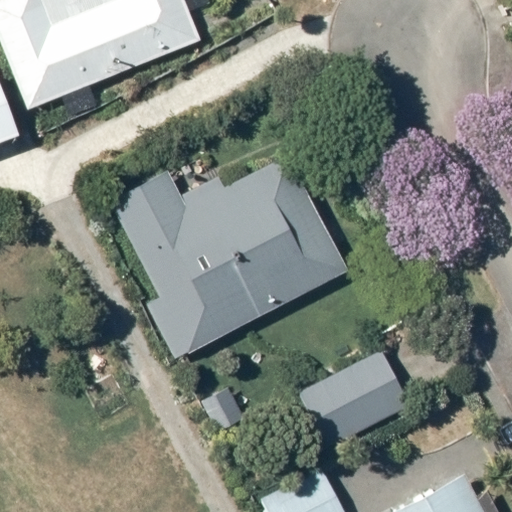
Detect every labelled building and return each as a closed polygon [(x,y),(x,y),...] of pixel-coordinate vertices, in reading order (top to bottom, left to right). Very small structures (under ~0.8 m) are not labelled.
[(0,0),(0,57),(19,109),(198,42),(182,0),(0,0)] [(345,265),(270,114),(206,146),(103,197),(152,295),(142,300),(168,353),(345,265)] [(122,334),(89,354),(106,383),(139,362),(122,334)] [(403,403),(376,347),(294,386),(321,442),(403,403)] [(227,386),(199,398),(214,432),(242,419),(227,386)] [(501,511),(486,480),(463,492),(454,474),(376,511),(364,511),(359,502),(346,509),(323,462),(257,494),(265,511),(501,511)]
